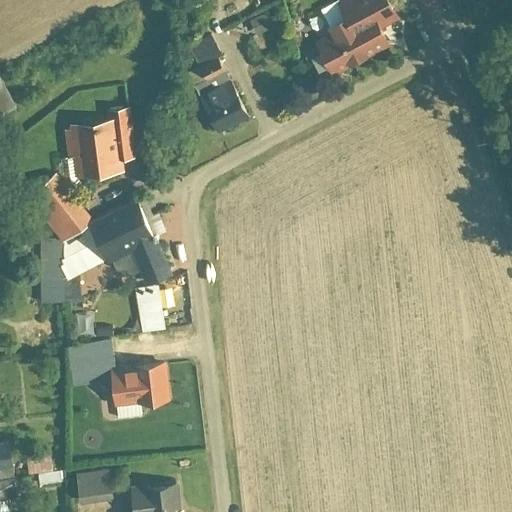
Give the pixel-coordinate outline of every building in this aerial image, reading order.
[(336,0),(341,8),(326,15),(333,28),(315,37),(332,71),(394,40),(385,21),(400,14),(392,0),(336,0)] [(486,0),(491,10),(511,0),(486,0)] [(218,132),(250,116),(219,56),(187,73),(218,132)] [(0,110),(8,107),(0,87),(0,110)] [(108,111),(69,117),(79,175),(127,167),(125,156),(138,153),(129,98),(107,102),(108,111)] [(133,244),(154,283),(177,271),(137,193),(91,217),(73,182),(38,201),(58,240),(87,225),(104,259),(133,244)] [(117,374),(110,334),(81,339),(89,379),(117,374)] [(167,397),(164,356),(125,360),(129,400),(167,397)] [(8,444),(0,444),(0,481),(12,480),(8,444)] [(21,456),(22,472),(33,472),(34,481),(47,480),(45,454),(21,456)] [(109,466),(77,470),(81,498),(113,494),(109,466)] [(184,511),(183,502),(178,503),(174,473),(122,480),(126,511),(184,511)] [(0,511),(17,511),(17,510),(0,511),(0,499),(18,498),(16,481),(0,482),(0,511)]
